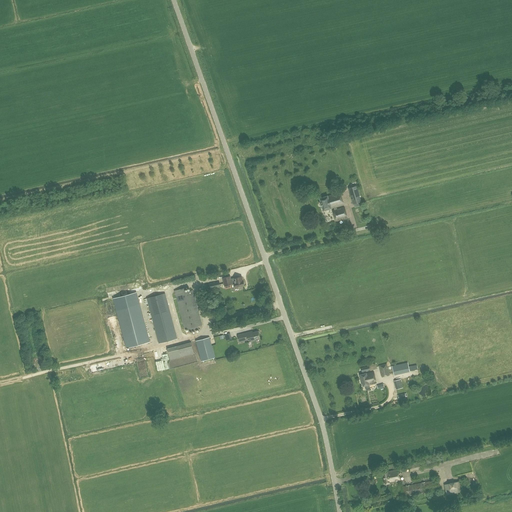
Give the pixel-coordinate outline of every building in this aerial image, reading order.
[(353,204),(362,201),(357,186),(349,188),(353,204)] [(328,196),(319,198),(323,211),(332,209),(332,208),(334,208),(334,210),(333,210),(336,221),(348,218),(345,207),(336,209),(336,207),(344,205),(341,192),(328,196)] [(224,286),(235,284),(233,278),(231,278),(231,276),(222,278),(224,286)] [(233,278),(235,284),(236,288),(245,285),(244,281),(243,281),(242,276),(233,278)] [(221,287),(219,281),(207,284),(207,285),(203,286),(204,291),(214,289),(220,287),(221,287)] [(189,328),(198,326),(202,325),(193,290),(186,292),(185,288),(174,291),(185,330),(189,328)] [(178,339),(165,293),(147,298),(159,343),(178,339)] [(117,311),(133,367),(155,360),(140,305),(117,311)] [(248,324),(223,328),(223,331),(230,330),(230,333),(233,332),(232,330),(248,327),(248,324)] [(253,333),(253,331),(237,335),(239,342),(248,340),(248,339),(251,338),(251,339),(251,341),(260,339),(258,334),(259,334),(260,333),(260,332),(259,331),(253,333)] [(202,361),(215,357),(209,338),(196,341),(202,361)] [(167,348),(170,360),(194,354),(191,342),(167,348)] [(161,348),(154,350),(159,369),(166,368),(161,348)] [(399,371),(409,370),(408,363),(398,364),(399,371)] [(379,366),(382,377),(390,375),(387,364),(379,366)] [(371,389),(369,385),(377,383),(374,371),(366,373),(366,371),(368,371),(370,371),(369,366),(361,368),(362,374),(360,375),(363,386),(365,386),(366,390),(371,389)] [(410,472),(437,465),(435,457),(408,463),(410,472)] [(385,483),(388,483),(397,481),(400,481),(398,470),(383,473),(385,483)] [(390,489),(392,499),(404,497),(407,496),(439,489),(437,480),(434,480),(425,482),(423,482),(409,485),(390,489)] [(445,484),(447,495),(462,492),(460,481),(445,484)]
